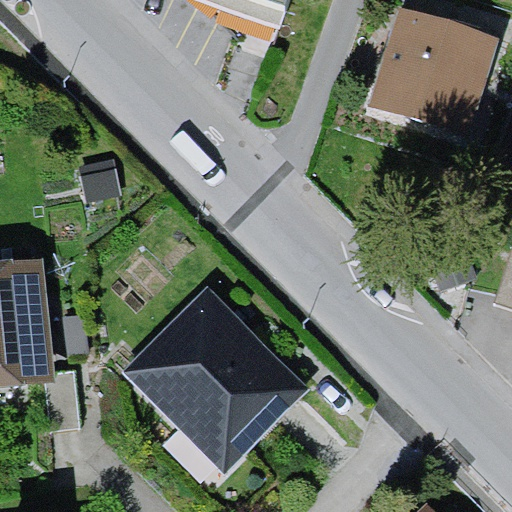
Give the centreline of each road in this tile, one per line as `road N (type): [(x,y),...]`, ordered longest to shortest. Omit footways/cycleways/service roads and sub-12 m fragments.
road 1 (residential): [(511,450),(65,0)]
road 2 (unknown): [(436,373),(311,511)]
